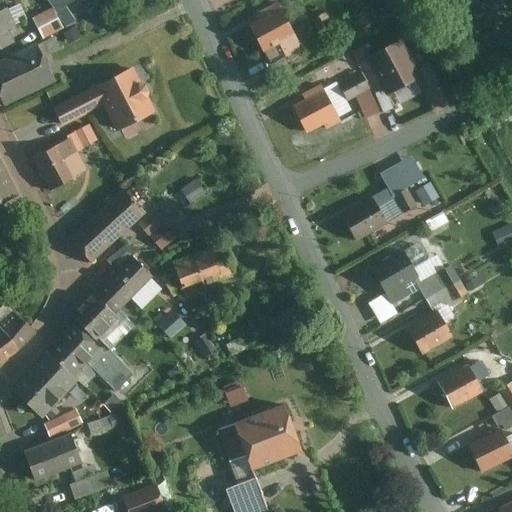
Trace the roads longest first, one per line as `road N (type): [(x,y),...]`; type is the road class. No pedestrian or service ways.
road 1 (residential): [(284,193),(434,511)]
road 2 (residential): [(0,382),(45,341),(70,286),(65,258),(0,128)]
road 3 (residential): [(284,193),(511,93)]
road 4 (residential): [(194,0),(284,193)]
